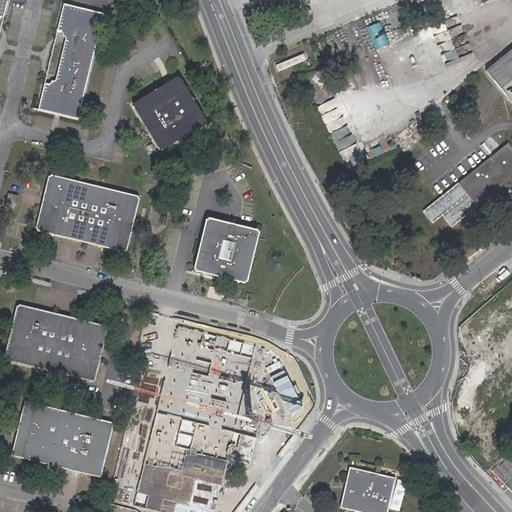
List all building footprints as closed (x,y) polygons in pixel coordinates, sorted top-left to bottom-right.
[(37,109),(77,119),(102,13),(62,4),(56,31),(59,32),(61,34),(60,36),(63,36),(63,39),(53,79),(50,81),(49,81),(47,83),(44,81),(37,109)] [(375,49),(387,44),(377,21),(366,26),(375,49)] [(511,48),(486,70),(511,102),(511,48)] [(159,149),(206,121),(177,75),(131,103),(159,149)] [(511,146),(508,142),(458,183),(465,191),(477,206),(505,183),(503,179),(510,174),(511,175),(511,152),(511,153),(511,152),(511,146)] [(511,176),(511,175),(510,174),(503,179),(505,183),(511,176)] [(46,209),(43,208),(37,231),(128,253),(134,230),(130,229),(132,220),(136,221),(141,198),(50,176),(45,199),(48,200),(46,209)] [(451,187),(445,192),(469,221),(481,211),(477,206),(465,191),(459,197),(451,187)] [(9,195),(5,208),(15,211),(19,198),(9,195)] [(191,269),(245,282),(257,229),(205,217),(191,269)] [(511,322),(511,290),(472,322),(488,342),(511,322)] [(14,337),(11,336),(5,360),(95,382),(101,358),(99,358),(101,350),(103,351),(109,327),(19,305),(13,327),(17,328),(14,337)] [(228,356),(177,344),(165,393),(216,405),(228,356)] [(511,388),(500,374),(482,389),(511,425),(511,423),(511,388)] [(24,435),(18,433),(13,456),(101,477),(114,423),(26,402),(20,425),(26,427),(24,435)] [(211,498),(221,447),(169,438),(159,488),(211,498)] [(355,511),(354,511),(386,511),(395,478),(350,468),(341,508),(355,511)]
